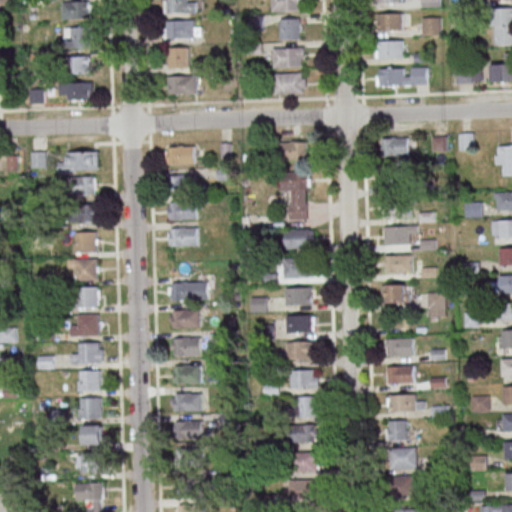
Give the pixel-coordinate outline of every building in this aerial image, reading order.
[(165,0),(166,12),(197,12),(197,2),(187,2),(186,0),(165,0)] [(271,0),(298,0),(298,9),(272,10),(271,0)] [(64,18),(92,18),(92,1),(64,1),(64,18)] [(496,45),(511,44),(511,7),(496,7),(496,45)] [(375,12),(401,11),(402,29),(375,30),(375,12)] [(443,17),(423,17),(423,33),(443,33),(443,17)] [(281,39),(301,39),(301,18),(281,18),(281,39)] [(167,38),(196,38),(196,19),(167,19),(167,38)] [(66,26),(66,48),(91,48),(91,26),(66,26)] [(376,40),(403,39),(403,56),(376,57),(376,40)] [(171,67),(191,67),(191,47),(171,47),(171,67)] [(275,47),(275,66),(305,66),(305,47),(275,47)] [(92,73),(92,56),(73,56),(73,73),(92,73)] [(458,82),(482,82),(482,62),(458,62),(458,82)] [(493,81),(511,81),(511,63),(493,63),(493,81)] [(377,67),(404,66),(405,84),(378,85),(377,67)] [(276,93),(306,93),(306,73),(276,73),(276,93)] [(169,75),(170,94),(199,93),(199,75),(169,75)] [(95,100),(95,81),(63,81),(63,100),(95,100)] [(475,132),(460,132),(460,150),(475,150),(475,132)] [(410,156),(410,137),(383,137),(383,156),(410,156)] [(282,141),(282,159),(308,159),(308,141),(282,141)] [(511,175),(511,145),(496,145),(496,164),(506,164),(506,175),(511,175)] [(166,146),(193,146),(194,163),(167,164),(166,146)] [(48,151),(33,151),(33,167),(48,167),(48,151)] [(100,172),(100,151),(69,151),(70,162),(61,162),(61,172),(100,172)] [(310,219),(309,172),(282,172),(283,191),(292,191),(292,219),(310,219)] [(383,188),(407,188),(407,173),(383,173),(383,188)] [(168,175),(195,174),(195,191),(169,192),(168,175)] [(98,176),(70,176),(70,195),(98,195),(98,176)] [(511,209),(511,191),(496,191),(496,209),(511,209)] [(408,217),(408,199),(382,199),(382,217),(408,217)] [(169,201),(195,201),(196,218),(169,218),(169,201)] [(99,221),(99,204),(76,204),(76,222),(99,221)] [(511,236),(511,219),(493,219),(493,237),(511,236)] [(170,227),(196,226),(197,244),(170,244),(170,227)] [(383,226),(383,245),(410,245),(410,226),(383,226)] [(316,229),(287,229),(287,248),(316,248),(316,229)] [(100,232),(76,232),(76,251),(100,251),(100,232)] [(501,265),(511,264),(511,247),(501,247),(501,265)] [(386,254),(386,273),(408,273),(408,254),(386,254)] [(286,277),(312,277),(312,257),(286,257),(286,277)] [(79,279),(100,279),(100,258),(79,258),(79,279)] [(511,274),(501,274),(501,293),(511,292),(511,274)] [(171,282),(198,281),(198,299),(172,299),(171,282)] [(410,302),(410,284),(383,284),(383,302),(410,302)] [(101,286),(79,286),(79,307),(101,307),(101,286)] [(287,304),(314,304),(314,287),(287,287),(287,304)] [(446,292),(429,292),(429,316),(446,316),(446,292)] [(511,319),(511,302),(503,302),(503,319),(511,319)] [(172,309),(199,309),(199,326),(172,327),(172,309)] [(73,325),(73,335),(101,335),(101,313),(82,313),(82,325),(73,325)] [(286,314),(313,313),(313,331),(286,331),(286,314)] [(503,348),(511,348),(511,328),(503,329),(503,348)] [(17,329),(1,329),(1,342),(17,342),(17,329)] [(173,337),(199,337),(200,354),(173,354),(173,337)] [(387,337),(413,337),(414,354),(387,355),(387,337)] [(286,341),(313,340),(313,357),(287,358),(286,341)] [(106,342),(83,342),(83,353),(73,353),(73,363),(106,363),(106,342)] [(40,368),(54,368),(54,356),(40,356),(40,368)] [(511,357),(503,357),(503,376),(511,375),(511,357)] [(174,365),(201,365),(201,382),(174,382),(174,365)] [(388,365),(414,365),(415,382),(388,382),(388,365)] [(103,370),(79,370),(79,391),(103,391),(103,370)] [(320,370),(292,370),(292,388),(320,388),(320,370)] [(174,393),(201,392),(201,410),(174,410),(174,393)] [(389,393),(416,393),(416,410),(389,411),(389,393)] [(317,396),(300,396),(300,407),(290,407),(290,417),(317,417),(317,396)] [(473,411),(490,411),(490,396),(473,396),(473,411)] [(103,397),(81,397),(81,418),(103,418),(103,397)] [(237,426),(236,413),(223,414),(224,427),(237,426)] [(175,420),(202,420),(202,437),(175,438),(175,420)] [(388,420),(388,440),(408,440),(408,420),(388,420)] [(104,444),(104,424),(85,425),(85,444),(104,444)] [(288,424),(314,424),(315,441),(288,442),(288,424)] [(175,448),(202,447),(203,465),(176,465),(175,448)] [(419,469),(419,447),(393,447),(393,469),(419,469)] [(318,471),(318,451),(298,451),(298,471),(318,471)] [(103,453),(80,453),(80,472),(103,472),(103,453)] [(176,476),(203,475),(203,493),(176,493),(176,476)] [(392,475),(392,496),(416,496),(416,475),(392,475)] [(319,479),(290,479),(290,500),(319,500),(319,479)] [(78,500),(89,500),(88,511),(107,511),(107,482),(78,482),(78,500)] [(178,511),(178,504),(204,503),(204,511),(178,511)] [(511,511),(511,503),(482,505),(482,511),(511,511)]
